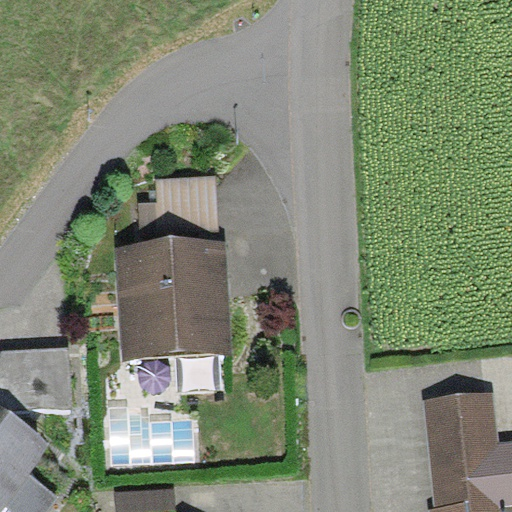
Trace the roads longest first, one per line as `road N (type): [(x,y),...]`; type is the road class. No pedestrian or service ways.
road 1 (residential): [(340,511),(318,69)]
road 2 (residential): [(318,69),(230,72),(175,87),(115,134),(0,283)]
